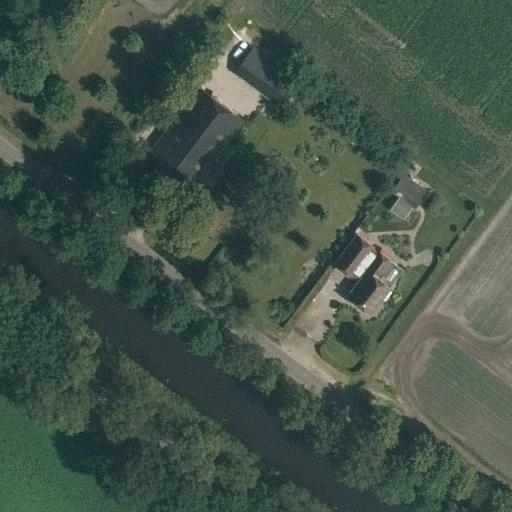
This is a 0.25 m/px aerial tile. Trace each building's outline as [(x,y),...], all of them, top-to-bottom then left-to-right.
[(42,0),(53,8),(59,0),(42,0)] [(269,94),(282,104),(296,85),(283,75),(269,94)] [(199,86),(149,151),(160,160),(153,169),(181,190),(192,176),(194,178),(202,168),(204,170),(228,137),(240,145),(253,127),(199,86)] [(405,174),(391,192),(415,210),(428,192),(405,174)] [(345,297),(368,314),(389,287),(377,278),(390,262),(376,251),(375,253),(370,249),(371,247),(356,235),(333,264),(349,277),(351,274),(358,280),(345,297)]
